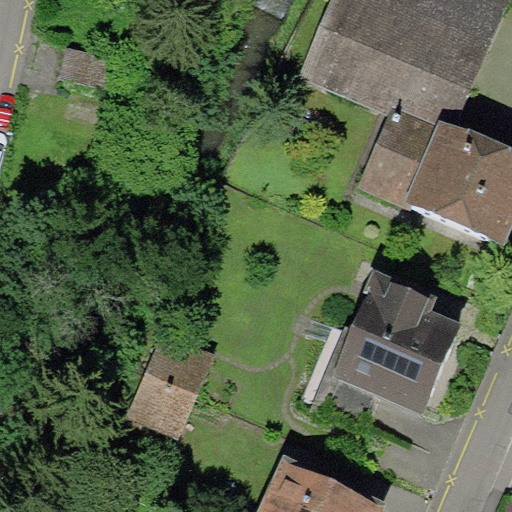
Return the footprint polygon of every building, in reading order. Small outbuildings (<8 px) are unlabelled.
[(508,0),(329,0),(299,73),(389,115),(357,188),(408,211),(412,202),(505,242),(511,224),(511,149),(455,124),(508,0)] [(439,298),(374,271),(331,373),(423,411),(461,323),(433,311),(439,298)] [(207,359),(156,340),(125,422),(176,441),(207,359)] [(377,511),(382,501),(278,458),(255,511),(377,511)] [(56,511),(33,501),(27,511),(56,511)]
